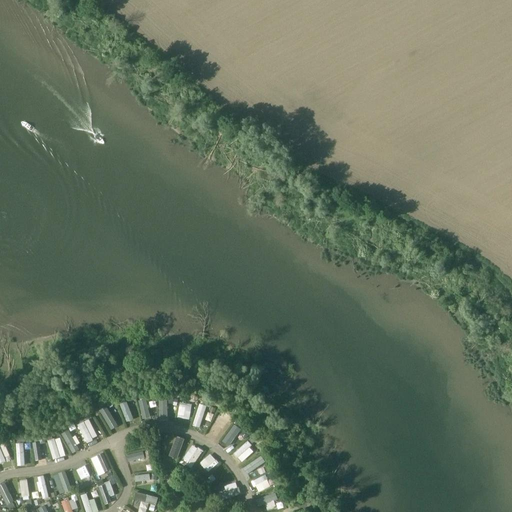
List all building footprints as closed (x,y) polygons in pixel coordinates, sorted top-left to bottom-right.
[(164,421),(163,400),(154,400),(156,422),(164,421)] [(135,420),(128,402),(119,406),(125,424),(135,420)] [(189,418),(190,404),(180,403),(178,417),(189,418)] [(188,424),(197,429),(207,410),(198,405),(188,424)] [(117,424),(109,406),(97,411),(106,430),(117,424)] [(207,413),(212,415),(215,408),(210,406),(207,413)] [(206,431),(215,438),(227,422),(218,415),(206,431)] [(95,438),(85,420),(70,428),(81,446),(95,438)] [(233,425),(222,442),(227,445),(239,429),(233,425)] [(72,453),(79,449),(69,429),(62,433),(72,453)] [(181,441),(170,436),(164,453),(175,457),(181,441)] [(65,459),(58,440),(46,444),(53,463),(65,459)] [(245,443),(233,456),(242,464),(254,452),(245,443)] [(201,450),(193,445),(182,458),(191,464),(201,450)] [(43,458),(42,447),(31,447),(32,459),(43,458)] [(25,462),(25,449),(13,450),(13,462),(25,462)] [(142,452),(125,456),(127,464),(143,459),(142,452)] [(248,474),(267,461),(262,454),(243,467),(248,474)] [(102,456),(91,461),(97,475),(108,469),(102,456)] [(82,466),(72,471),(80,486),(90,481),(82,466)] [(59,490),(51,493),(53,497),(68,491),(68,490),(72,488),(65,470),(53,475),(59,490)] [(145,473),(133,476),(135,486),(147,484),(145,473)] [(46,475),(39,475),(40,499),(51,498),(50,491),(46,491),(46,475)] [(266,475),(250,484),(255,494),(271,485),(266,475)] [(24,482),(16,483),(19,504),(26,503),(24,482)] [(105,486),(97,488),(102,507),(110,505),(105,486)] [(237,490),(218,496),(221,505),(240,498),(237,490)] [(6,491),(0,494),(0,499),(4,507),(12,503),(6,491)] [(157,498),(136,492),(133,502),(154,508),(157,498)] [(270,494),(256,501),(261,511),(275,504),(270,494)] [(69,498),(73,509),(78,507),(74,496),(69,498)] [(90,511),(85,496),(78,498),(82,511),(90,511)]
